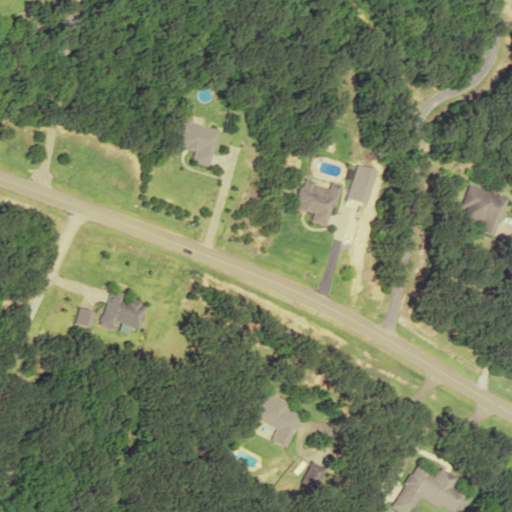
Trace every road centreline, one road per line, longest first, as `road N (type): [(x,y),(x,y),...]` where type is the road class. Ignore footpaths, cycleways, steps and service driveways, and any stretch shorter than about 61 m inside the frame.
road 1 (residential): [(511,415),(303,295),(0,178)]
road 2 (residential): [(393,341),(420,111),(490,57),(493,0)]
road 3 (residential): [(81,209),(0,373)]
